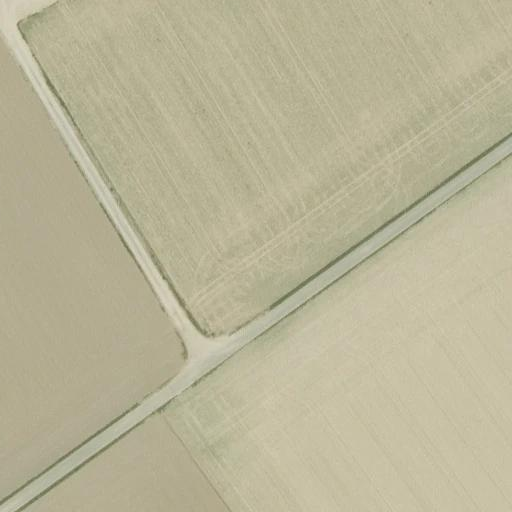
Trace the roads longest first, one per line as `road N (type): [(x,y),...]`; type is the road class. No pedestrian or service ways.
road 1 (track): [(511,152),(0,507)]
road 2 (track): [(27,0),(49,122),(210,363)]
